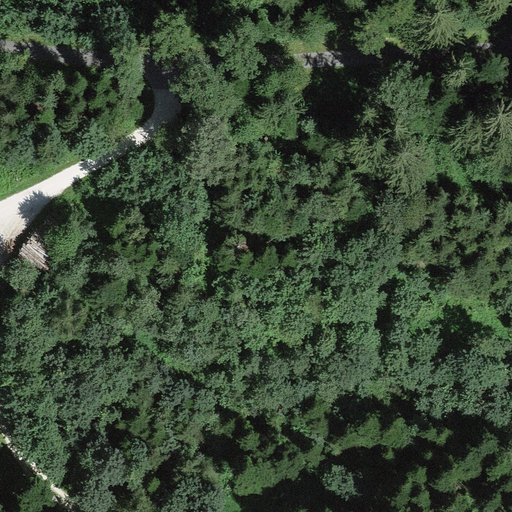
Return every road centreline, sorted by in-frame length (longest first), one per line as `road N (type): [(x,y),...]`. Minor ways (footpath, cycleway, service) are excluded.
road 1 (unclassified): [(232,63),(511,45)]
road 2 (track): [(0,216),(112,153),(232,63)]
road 3 (unclassified): [(232,63),(0,47)]
road 4 (track): [(0,404),(38,477),(86,511)]
